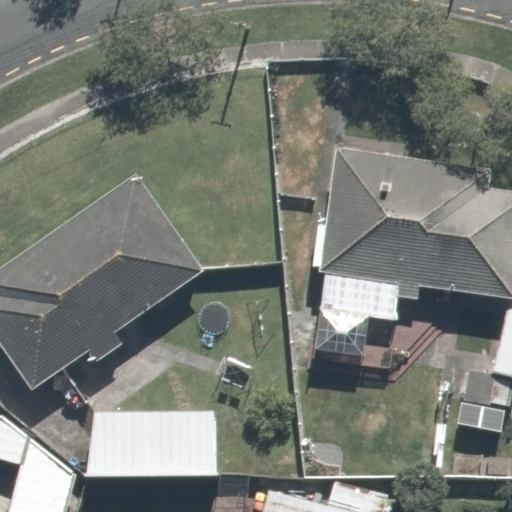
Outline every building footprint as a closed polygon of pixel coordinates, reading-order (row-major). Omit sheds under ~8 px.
[(461,165),(337,152),(320,312),(401,321),(404,293),(510,304),(511,304),(511,196),(458,191),(461,165)] [(198,259),(137,184),(0,295),(0,345),(37,390),(198,259)] [(511,304),(510,304),(496,377),(511,379),(511,304)] [(212,410),(83,412),(84,479),(213,477),(212,410)] [(72,511),(82,474),(5,411),(0,421),(0,464),(18,471),(4,511),(72,511)] [(316,507),(266,491),(259,511),(386,511),(395,485),(329,465),(316,507)]
